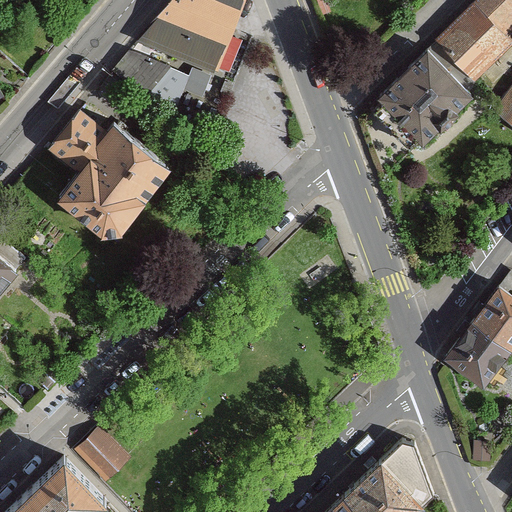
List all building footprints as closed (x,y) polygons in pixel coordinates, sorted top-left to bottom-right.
[(245,0),(176,0),(145,41),(218,72),(245,0)] [(511,0),(484,0),(478,6),(511,38),(511,0)] [(511,38),(478,6),(442,44),(481,81),(511,48),(511,38)] [(484,99),(433,49),(381,102),(431,151),(484,99)] [(172,68),(131,53),(109,79),(139,104),(172,68)] [(51,152),(83,175),(113,133),(81,111),(51,152)] [(117,127),(113,133),(83,175),(64,201),(125,245),(178,172),(117,127)] [(0,305),(24,279),(0,257),(0,305)] [(511,289),(503,283),(446,356),(488,388),(511,356),(511,289)] [(99,426),(78,446),(106,475),(127,454),(99,426)] [(352,485),(345,492),(364,511),(411,511),(419,504),(433,490),(415,440),(408,439),(402,437),(376,462),(372,466),(352,485)] [(116,511),(73,468),(27,511),(116,511)] [(364,511),(345,492),(324,511),(364,511)]
